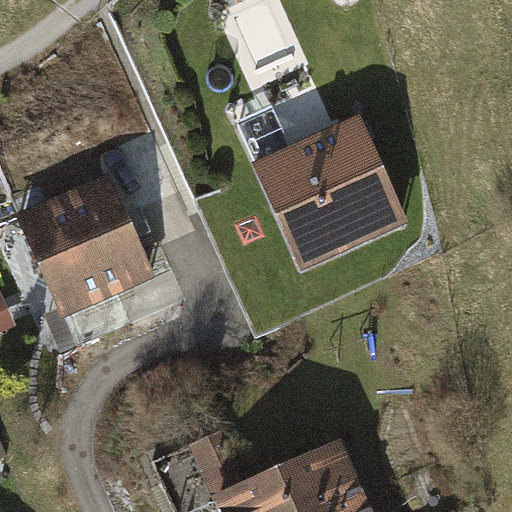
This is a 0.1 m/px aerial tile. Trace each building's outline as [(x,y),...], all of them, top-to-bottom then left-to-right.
[(365,125),(260,170),(261,176),(308,279),(413,235),(365,125)] [(111,178),(19,221),(67,323),(159,281),(111,178)] [(3,295),(0,296),(0,336),(18,328),(3,295)] [(0,436),(0,462),(10,458),(0,436)] [(219,507),(221,511),(337,511),(369,497),(347,449),(219,507)] [(337,511),(375,511),(369,497),(337,511)]
